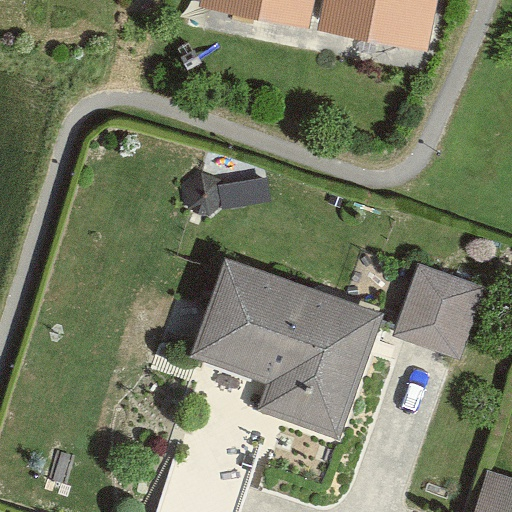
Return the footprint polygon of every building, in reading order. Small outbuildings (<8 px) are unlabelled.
[(313,0),(202,0),(201,7),(307,30),(313,0)] [(327,0),(322,33),(433,54),(443,0),(327,0)] [(335,444),(381,315),(222,259),(188,355),(263,381),(251,415),(335,444)] [(489,288),(421,267),(398,340),(466,361),(489,288)] [(511,511),(511,482),(484,474),(471,511),(511,511)]
